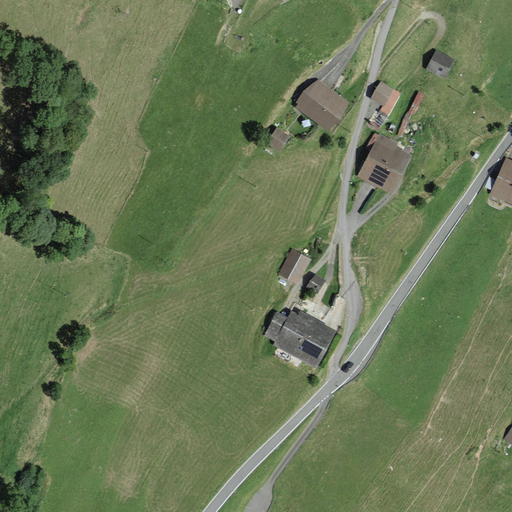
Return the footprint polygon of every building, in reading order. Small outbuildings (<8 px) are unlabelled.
[(455,60),(436,50),(427,70),(445,79),(455,60)] [(349,102),(316,79),(295,108),(328,131),(349,102)] [(394,89),(381,82),(372,98),(385,105),(394,89)] [(290,136),(277,127),(267,142),(280,151),(290,136)] [(401,144),(381,133),(359,176),(396,195),(416,156),(399,147),(401,144)] [(511,161),(506,159),(490,195),(511,204),(511,161)] [(310,259),(291,249),(278,274),(296,284),(310,259)] [(314,271),(307,284),(318,291),(325,278),(314,271)] [(285,315),(274,309),(260,334),(272,341),(271,344),(316,367),(336,330),(300,311),(297,316),(287,310),(285,315)]
